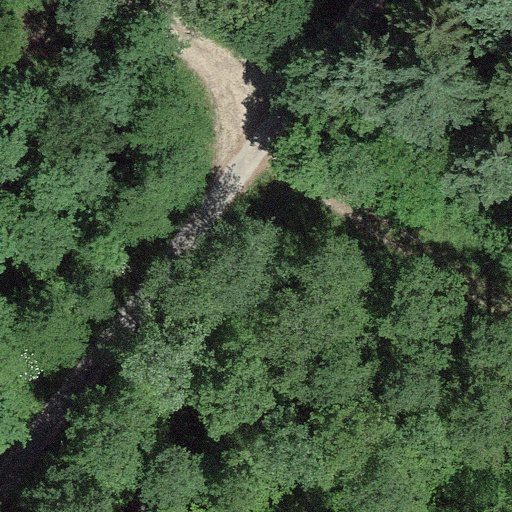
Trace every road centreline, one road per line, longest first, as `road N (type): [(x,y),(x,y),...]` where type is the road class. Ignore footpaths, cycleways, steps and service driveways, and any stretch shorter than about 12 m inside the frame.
road 1 (track): [(0,479),(360,0)]
road 2 (track): [(511,326),(252,144)]
road 3 (track): [(273,112),(128,0)]
